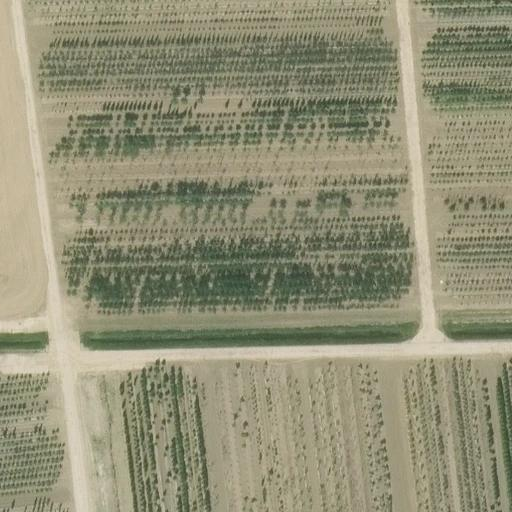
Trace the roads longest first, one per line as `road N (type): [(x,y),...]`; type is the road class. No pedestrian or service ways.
road 1 (track): [(511,347),(64,364),(11,0)]
road 2 (track): [(64,364),(80,511)]
